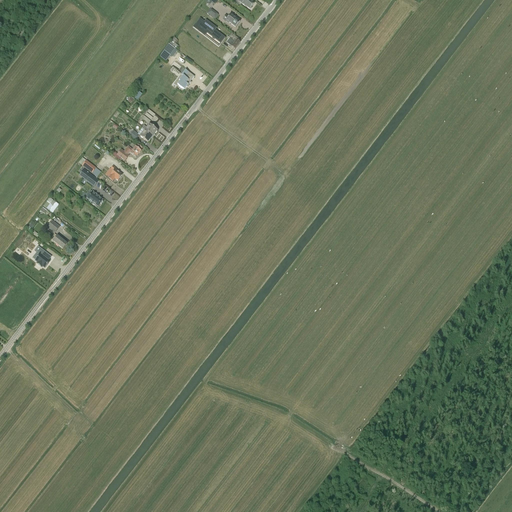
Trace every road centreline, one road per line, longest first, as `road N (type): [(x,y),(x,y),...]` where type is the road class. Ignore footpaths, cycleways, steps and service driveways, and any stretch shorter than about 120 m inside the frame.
road 1 (unclassified): [(0,357),(276,0)]
road 2 (track): [(272,409),(439,511)]
road 3 (track): [(413,495),(501,371)]
road 4 (track): [(6,349),(93,450)]
